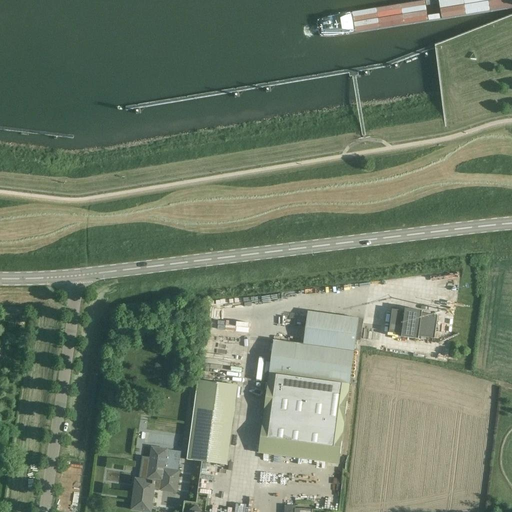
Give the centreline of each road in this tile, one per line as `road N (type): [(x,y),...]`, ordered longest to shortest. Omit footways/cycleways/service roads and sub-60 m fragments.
road 1 (secondary): [(511,224),(74,276)]
road 2 (unknown): [(262,511),(246,436),(264,321),(308,296),(349,296)]
road 3 (unclassified): [(42,511),(74,276)]
